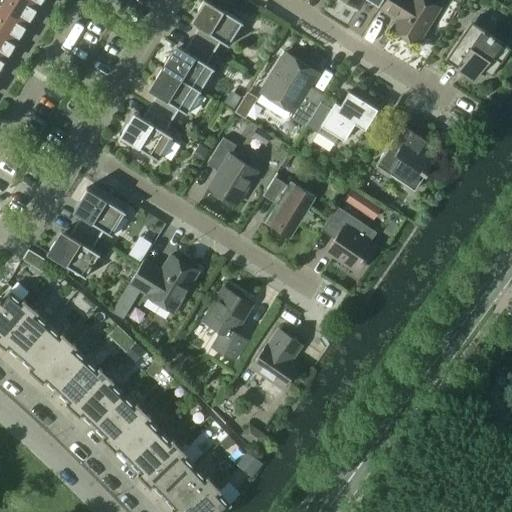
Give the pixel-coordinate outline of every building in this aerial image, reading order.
[(0,0),(0,5),(26,22),(37,5),(29,0),(0,0)] [(191,38),(214,52),(221,40),(229,45),(229,44),(228,44),(241,23),(242,23),(243,22),(206,0),(204,0),(191,22),(198,27),(191,38)] [(386,0),(382,7),(398,17),(392,28),(417,44),(440,7),(427,0),(386,0)] [(0,5),(0,29),(16,39),(26,22),(0,5)] [(465,29),(445,58),(466,72),(475,79),(482,69),(491,75),(511,47),(481,27),(471,20),(465,29)] [(0,53),(5,57),(16,39),(0,29),(0,53)] [(161,66),(201,91),(201,90),(200,90),(213,69),(214,69),(214,68),(207,64),(214,52),(191,38),(184,50),(176,45),(163,67),(161,66)] [(305,125),(321,101),(306,91),(318,72),(286,51),(260,92),(292,112),(289,116),(305,127),(305,125)] [(149,106),(172,120),(179,108),(187,113),(187,112),(186,111),(199,91),(200,91),(201,91),(161,66),(161,67),(162,68),(149,90),(156,94),(149,106)] [(321,101),(305,125),(334,144),(339,136),(344,139),(355,122),(365,129),(378,108),(349,90),(340,105),(335,102),(331,108),(321,101)] [(172,120),(149,106),(142,117),(135,113),(121,135),(119,134),(119,135),(158,159),(159,158),(158,158),(171,136),(172,137),(172,136),(165,131),(172,120)] [(402,124),(376,164),(414,190),(440,151),(425,141),(426,140),(402,124)] [(249,184),(257,170),(230,154),(236,144),(223,137),(211,157),(223,165),(209,187),(236,204),(241,196),(245,195),(250,188),(249,184)] [(308,209),(316,196),(290,180),(288,185),(275,177),(278,172),(277,172),(263,194),(264,195),(267,189),(280,197),(265,222),(290,238),(302,219),(307,222),(313,212),(308,209)] [(75,225),(98,239),(104,230),(111,235),(112,234),(111,233),(124,212),(125,213),(126,212),(86,187),(86,188),(87,189),(74,211),(81,216),(75,225)] [(370,242),(377,232),(337,205),(321,229),(323,230),(326,225),(338,234),(326,251),(356,271),(363,261),(363,262),(365,258),(374,245),(370,242)] [(98,239),(75,225),(69,235),(62,230),(48,252),(47,251),(46,252),(85,277),(86,276),(85,275),(98,254),(99,255),(100,254),(92,249),(98,239)] [(28,248),(22,259),(42,271),(48,261),(28,248)] [(173,311),(198,270),(171,254),(161,270),(143,259),(130,282),(148,293),(146,295),(173,311)] [(247,339),(234,331),(252,303),(224,286),(203,320),(217,329),(219,335),(212,346),(234,360),(247,339)] [(0,340),(30,305),(23,299),(21,301),(9,290),(0,299),(0,340)] [(19,357),(48,324),(36,313),(37,311),(30,305),(0,340),(0,344),(5,348),(7,346),(19,357)] [(60,334),(48,324),(19,357),(30,367),(28,369),(35,375),(68,339),(62,332),(60,334)] [(290,360),(301,344),(280,329),(268,345),(266,344),(251,366),(283,388),(298,366),(290,360)] [(75,345),(68,339),(35,375),(42,382),(44,380),(56,390),(86,358),(74,347),(75,345)] [(97,369),(86,358),(56,390),(67,401),(65,403),(72,409),(106,373),(99,367),(97,369)] [(113,380),(106,373),(72,409),(79,416),(81,414),(92,425),(123,393),(111,382),(113,380)] [(134,405),(123,393),(92,425),(103,436),(101,438),(108,444),(143,409),(136,403),(134,405)] [(150,416),(143,409),(108,444),(115,451),(117,449),(128,460),(159,429),(148,418),(150,416)] [(159,429),(128,460),(138,471),(137,473),(143,480),(179,446),(172,439),(170,441),(159,429)] [(179,446),(143,480),(150,487),(151,485),(162,496),(194,466),(183,454),(185,452),(179,446)] [(249,455),(244,463),(255,470),(260,463),(249,455)] [(194,466),(162,496),(173,507),(171,509),(173,511),(181,511),(214,483),(207,476),(205,478),(194,466)] [(214,483),(181,511),(220,511),(229,504),(218,491),(220,490),(214,483)]
